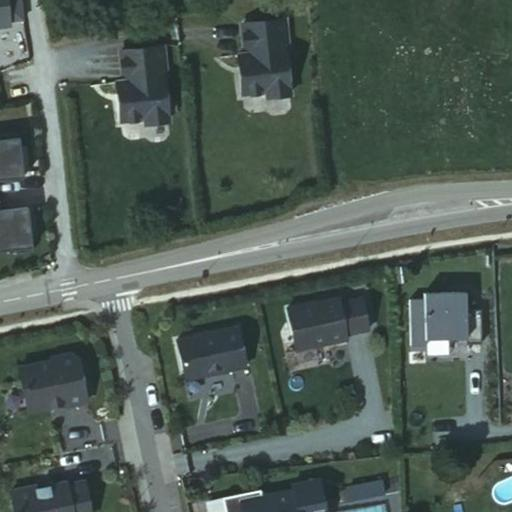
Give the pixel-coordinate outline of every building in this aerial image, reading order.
[(0,0),(0,23),(12,21),(8,0),(0,0)] [(234,51),(239,90),(263,87),(263,92),(286,89),(280,45),(284,45),(280,14),(237,20),(241,50),(234,51)] [(113,81),(118,119),(142,116),(142,121),(165,118),(159,75),(163,74),(159,43),(116,50),(120,80),(113,81)] [(0,249),(2,249),(3,252),(27,249),(20,204),(0,207),(0,180),(16,178),(10,134),(0,135),(0,249)] [(418,302),(403,303),(405,347),(420,347),(420,340),(459,339),(460,345),(475,345),(474,309),(458,310),(458,295),(417,296),(418,302)] [(282,311),(290,352),(342,342),(341,337),(363,333),(356,300),(334,305),(333,300),(282,311)] [(232,329),(171,342),(178,377),(183,380),(195,378),(195,376),(240,369),(232,329)] [(66,354),(46,358),(46,361),(13,368),(22,412),(45,407),(44,402),(55,400),(57,407),(81,402),(72,358),(66,354)] [(319,511),(313,478),(285,484),(287,489),(255,496),(254,489),(216,497),(219,511),(319,511)] [(5,489),(9,507),(5,511),(85,511),(79,479),(61,483),(61,481),(31,488),(30,484),(5,489)] [(348,488),(351,505),(384,499),(381,482),(348,488)]
